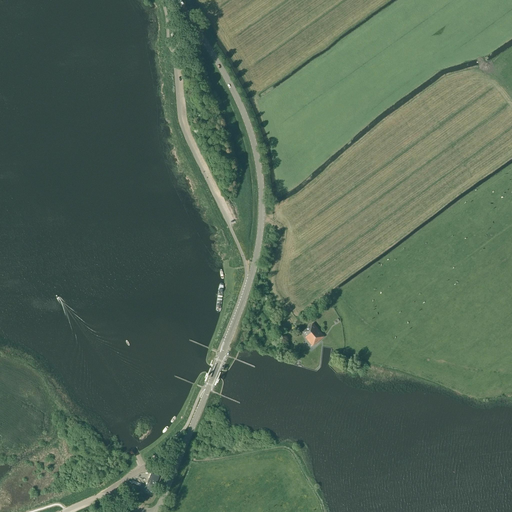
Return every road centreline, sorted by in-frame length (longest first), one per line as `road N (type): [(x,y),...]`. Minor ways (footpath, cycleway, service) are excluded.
road 1 (secondary): [(156,511),(234,326),(261,219)]
road 2 (secondary): [(261,219),(251,134),(178,0)]
